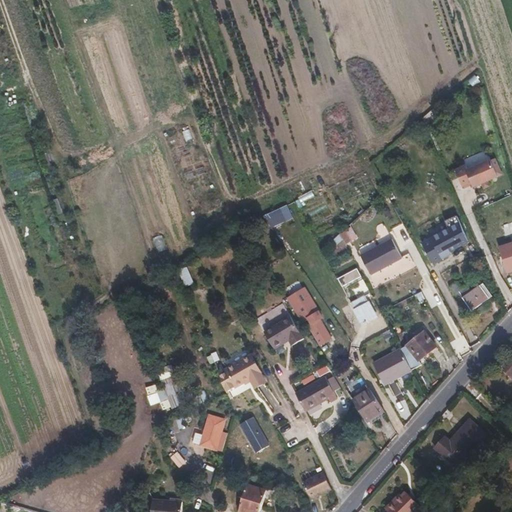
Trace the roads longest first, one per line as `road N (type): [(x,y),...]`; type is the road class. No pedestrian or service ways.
road 1 (tertiary): [(342,511),(511,324)]
road 2 (track): [(2,0),(42,123)]
